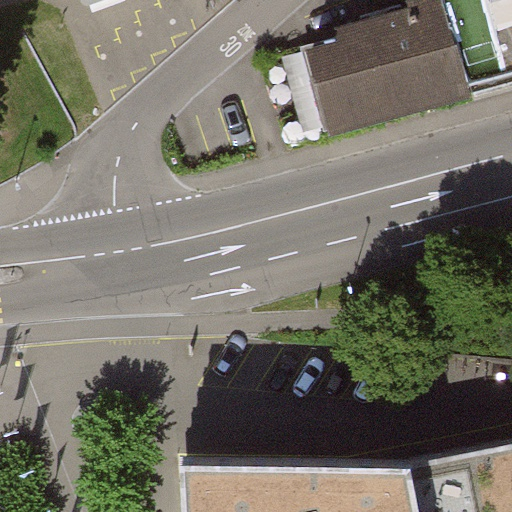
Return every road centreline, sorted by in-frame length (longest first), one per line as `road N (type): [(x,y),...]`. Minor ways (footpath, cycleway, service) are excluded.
road 1 (tertiary): [(511,155),(119,254)]
road 2 (residential): [(278,0),(137,130),(118,163),(119,254)]
road 3 (tertiary): [(119,254),(0,277)]
